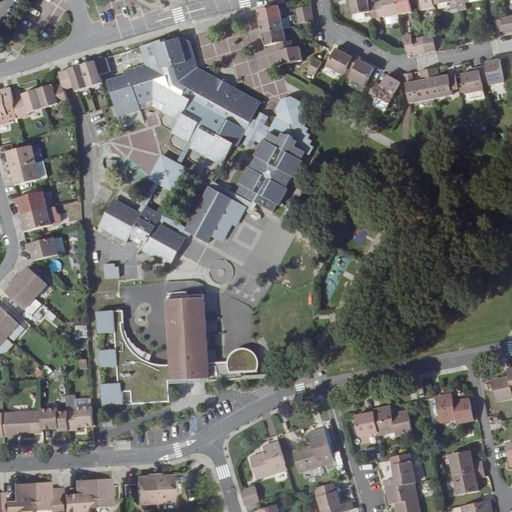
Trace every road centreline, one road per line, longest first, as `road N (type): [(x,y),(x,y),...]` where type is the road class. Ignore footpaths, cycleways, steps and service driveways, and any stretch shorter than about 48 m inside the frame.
road 1 (residential): [(324,0),(328,30),(400,64),(511,43)]
road 2 (unclassified): [(212,433),(158,455),(0,465)]
road 3 (residential): [(511,504),(497,486),(471,355)]
road 4 (unknown): [(98,459),(94,303)]
road 5 (residential): [(82,43),(228,3)]
road 6 (unclassified): [(471,355),(326,385)]
road 7 (residential): [(364,510),(326,385)]
road 8 (unclassified): [(326,385),(260,403),(212,433)]
